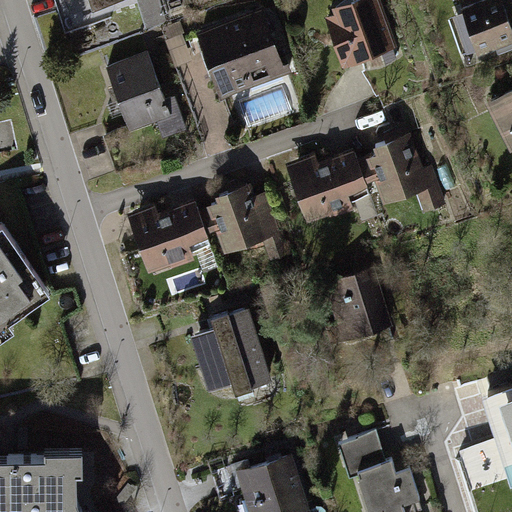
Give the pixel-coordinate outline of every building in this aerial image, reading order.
[(66,0),(75,27),(110,16),(105,1),(107,0),(66,0)] [(397,55),(376,0),(351,0),(354,9),(329,18),(345,61),(381,47),(386,59),(397,55)] [(511,26),(502,0),(486,0),(464,8),(479,51),(511,39),(511,26)] [(263,10),(201,33),(224,94),(285,71),(263,10)] [(147,52),(110,67),(133,128),(171,114),(177,131),(186,128),(174,96),(165,100),(147,52)] [(511,91),(495,101),(511,133),(511,91)] [(381,152),(371,156),(374,165),(362,170),(365,181),(379,176),(387,200),(426,186),(408,134),(379,144),(381,152)] [(355,152),(291,174),(304,212),(327,204),(329,211),(371,196),(365,181),(362,170),(355,152)] [(222,201),(212,205),(215,214),(202,219),(206,230),(220,225),(228,249),(278,231),(275,221),(264,225),(249,183),(219,193),(222,201)] [(196,201),(132,223),(145,261),(167,253),(170,260),(212,245),(206,230),(202,219),(196,201)] [(5,221),(0,223),(0,323),(26,307),(20,299),(46,282),(5,221)] [(371,267),(330,280),(347,337),(389,324),(371,267)] [(246,308),(212,318),(215,327),(196,333),(212,387),(233,381),(235,389),(268,380),(246,308)] [(511,384),(489,391),(511,466),(511,384)] [(369,426),(338,436),(350,473),(358,471),(371,511),(417,511),(413,499),(420,497),(410,464),(396,468),(392,454),(379,458),(369,426)] [(90,511),(91,511),(89,511),(84,511),(78,495),(78,470),(84,470),(83,448),(47,449),(48,455),(5,456),(0,456),(0,511),(90,511)] [(293,455),(246,469),(254,496),(246,499),(249,511),(300,511),(309,509),(293,455)]
